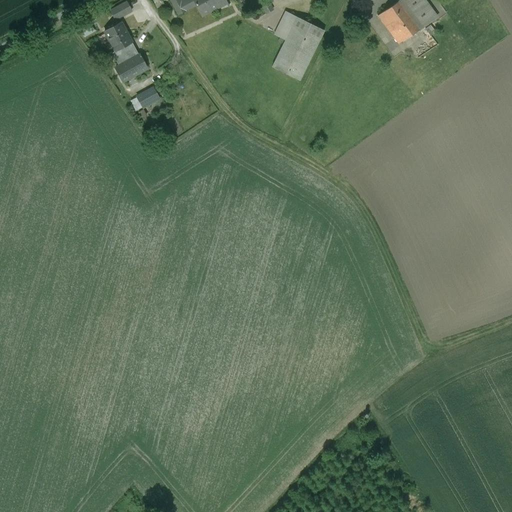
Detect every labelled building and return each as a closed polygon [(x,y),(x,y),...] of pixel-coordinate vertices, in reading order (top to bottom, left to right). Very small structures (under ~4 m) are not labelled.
[(225,0),(183,0),(181,2),(179,0),(170,0),(178,14),(196,5),(202,16),(214,10),(213,7),(226,0),(225,0)] [(424,0),(400,0),(378,16),(399,44),(424,26),(437,17),(424,0)] [(126,2),(111,10),(113,15),(116,13),(119,17),(131,11),(126,2)] [(324,30),(286,11),(275,33),(286,39),(272,67),(300,80),(324,30)] [(121,22),(104,31),(115,51),(131,42),(132,42),(121,22)] [(368,32),(340,52),(348,64),(368,50),(372,55),(380,49),(368,32)] [(138,55),(131,42),(115,51),(112,53),(119,66),(115,68),(123,81),(147,68),(139,55),(138,55)] [(414,92),(422,85),(404,64),(409,60),(402,52),(389,63),(414,92)] [(153,88),(137,97),(143,107),(159,98),(153,88)]
